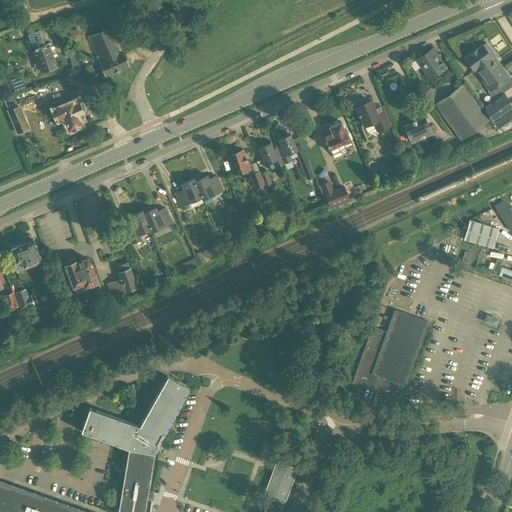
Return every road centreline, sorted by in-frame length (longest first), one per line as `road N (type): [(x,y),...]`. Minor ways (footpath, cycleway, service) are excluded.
road 1 (residential): [(0,223),(498,7)]
road 2 (secondary): [(156,137),(473,0)]
road 3 (residential): [(186,363),(77,392),(0,438)]
road 4 (unclassified): [(331,424),(477,416),(511,425)]
road 5 (secondary): [(0,206),(156,137)]
road 6 (unknown): [(489,282),(467,279),(434,379),(456,387),(461,377)]
road 7 (residential): [(224,379),(207,391),(165,511)]
